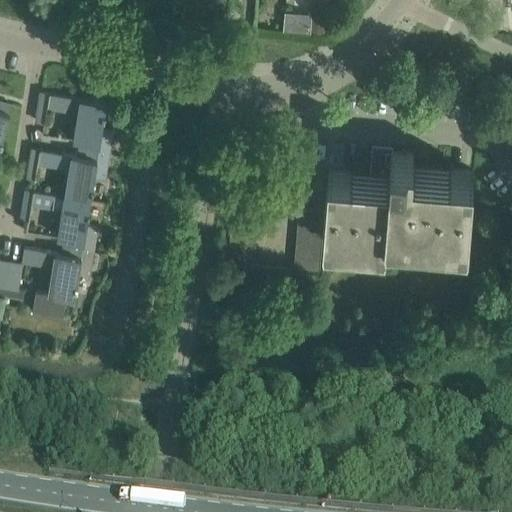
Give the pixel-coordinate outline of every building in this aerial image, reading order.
[(41,90),(36,120),(45,121),(47,107),(50,91),(41,90)] [(107,101),(81,96),(74,138),(88,141),(87,149),(109,152),(113,127),(103,125),(104,116),(105,116),(106,111),(105,110),(107,101)] [(3,138),(12,104),(0,100),(0,148),(2,143),(3,143),(4,138),(3,138)] [(105,176),(109,152),(87,149),(86,155),(32,146),(27,176),(36,178),(39,163),(70,168),(65,194),(92,198),(93,189),(95,190),(96,184),(94,184),(96,175),(105,176)] [(473,169),(451,168),(451,173),(412,170),(413,152),(391,151),(390,162),(376,161),(375,179),(350,176),(350,171),(328,169),(325,208),(324,221),(323,233),(386,238),(387,227),(448,232),(468,233),(473,169)] [(275,190),(277,164),(265,163),(263,189),(275,190)] [(289,165),(277,164),(275,190),(287,191),(289,165)] [(26,187),(21,217),(29,218),(30,219),(32,203),(35,189),(26,187)] [(237,189),(236,201),(263,204),(264,191),(237,189)] [(90,208),(92,198),(65,194),(57,192),(54,206),(63,208),(59,236),(73,238),(72,245),(94,249),(98,225),(88,223),(89,214),(90,214),(91,208),(90,208)] [(262,216),(263,204),(236,201),(236,214),(262,216)] [(261,228),(262,216),(236,214),(235,225),(257,227),(257,228),(261,228)] [(256,240),(257,228),(257,227),(235,225),(231,225),(230,237),(256,240)] [(255,251),(256,240),(230,237),(229,249),(255,251)] [(90,274),(94,249),(72,245),(70,252),(24,245),(21,261),(12,260),(8,285),(0,283),(0,292),(23,296),(25,287),(19,286),(23,260),(57,265),(52,291),(36,288),(33,310),(62,315),(65,295),(77,297),(78,289),(79,289),(80,284),(79,284),(81,273),(90,274)] [(254,263),(255,251),(229,249),(228,261),(254,263)] [(12,260),(0,257),(0,283),(8,285),(12,260)] [(266,289),(268,263),(256,262),(254,288),(266,289)] [(278,290),(280,264),(268,263),(266,289),(278,290)] [(290,291),(292,265),(280,264),(278,290),(290,291)]
